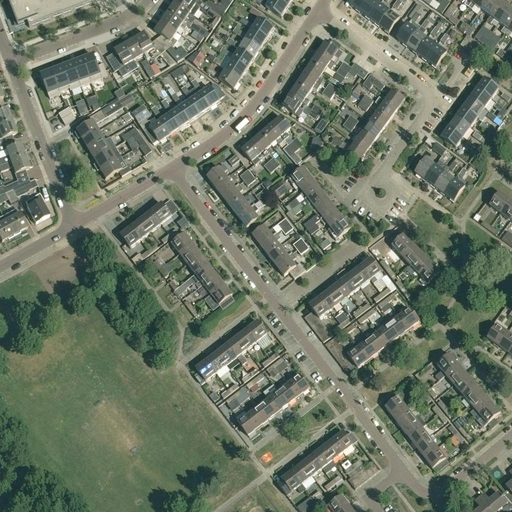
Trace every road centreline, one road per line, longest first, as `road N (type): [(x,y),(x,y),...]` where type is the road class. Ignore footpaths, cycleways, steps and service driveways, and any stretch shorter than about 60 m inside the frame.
road 1 (residential): [(399,468),(171,175)]
road 2 (residential): [(171,175),(261,96),(316,8)]
road 3 (residential): [(75,230),(12,65)]
road 4 (residential): [(12,65),(107,27),(148,0)]
road 5 (residential): [(437,97),(316,8)]
